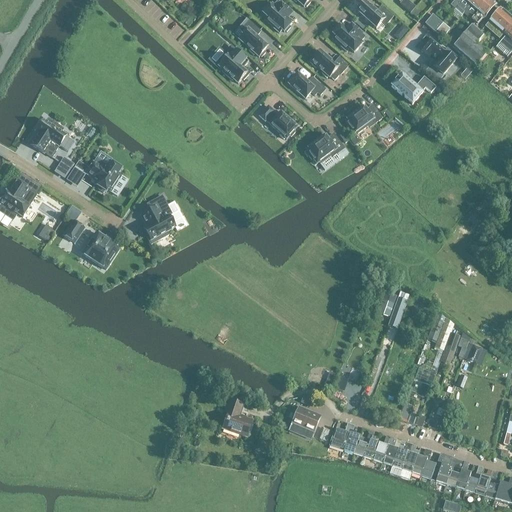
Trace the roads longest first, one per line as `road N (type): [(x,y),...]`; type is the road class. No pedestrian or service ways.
road 1 (residential): [(129,0),(241,103),(268,78)]
road 2 (residential): [(0,150),(117,225)]
